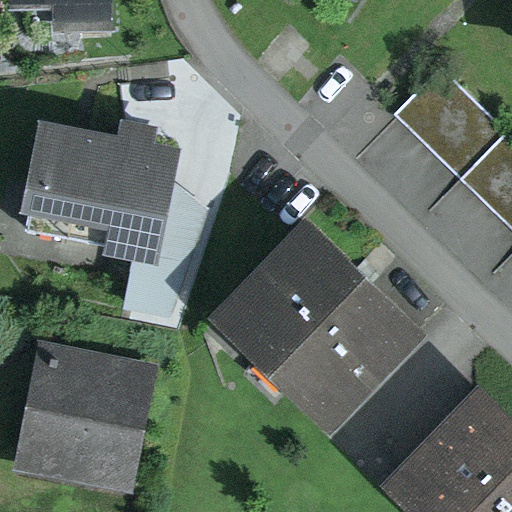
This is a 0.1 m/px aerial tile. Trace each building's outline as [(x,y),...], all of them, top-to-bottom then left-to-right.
[(61,25),(106,24),(105,0),(17,0),(18,2),(61,1),(61,25)] [(511,137),(442,69),(394,118),(511,232),(511,137)] [(175,159),(45,134),(26,232),(156,257),(175,159)] [(331,424),(406,345),(306,249),(230,329),(331,424)] [(26,465),(126,483),(145,379),(45,361),(26,465)] [(422,511),(511,511),(511,444),(480,414),(403,493),(422,511)]
